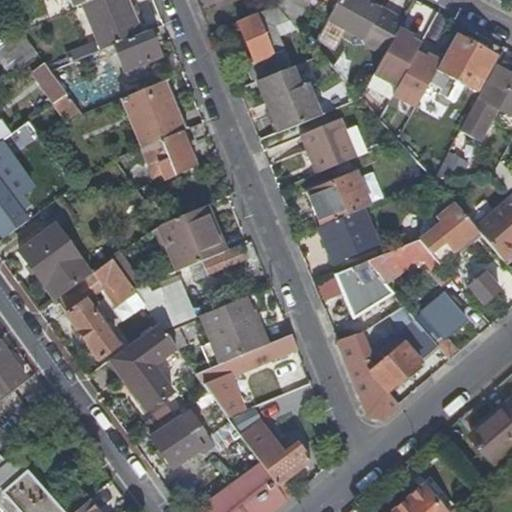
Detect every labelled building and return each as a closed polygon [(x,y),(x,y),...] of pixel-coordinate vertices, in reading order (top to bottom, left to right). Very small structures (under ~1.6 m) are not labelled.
[(142,35),(127,0),(95,0),(84,5),(98,42),(102,51),(114,46),(142,35)] [(327,0),(338,5),(340,0),(281,0),(278,6),(286,15),(297,0),(327,0)] [(298,28),(312,0),(297,0),(286,15),(290,19),(298,28)] [(351,0),(340,0),(338,5),(328,24),(337,28),(351,0)] [(404,21),(363,0),(351,0),(337,28),(386,55),(386,54),(397,34),(404,21)] [(274,27),(290,19),(286,15),(278,6),(240,22),(256,63),(284,51),(274,27)] [(0,45),(0,59),(11,75),(39,54),(22,30),(4,43),(0,45)] [(162,58),(151,31),(142,35),(114,46),(125,73),(162,58)] [(407,49),(412,42),(397,34),(386,54),(386,55),(376,72),(375,75),(397,87),(413,60),(416,54),(407,49)] [(476,93),(496,58),(456,37),(437,72),(476,93)] [(102,51),(98,42),(66,54),(67,56),(71,63),(102,51)] [(407,49),(416,54),(420,46),(412,42),(407,49)] [(291,67),(284,51),(256,63),(249,66),(255,81),(291,67)] [(416,54),(413,60),(422,65),(425,59),(416,54)] [(416,108),(439,67),(425,59),(422,65),(413,60),(397,87),(393,96),(416,108)] [(479,99),(501,111),(511,116),(511,75),(496,67),(479,99)] [(272,103),(283,132),(320,117),(307,86),(300,88),(292,68),(258,82),(268,105),(272,103)] [(45,86),(58,103),(69,95),(56,78),(45,86)] [(123,101),(143,149),(181,133),(185,132),(165,83),(123,101)] [(68,123),(82,113),(69,95),(58,103),(55,105),(68,123)] [(501,111),(479,99),(462,130),(484,142),(501,111)] [(297,137),(313,177),(356,159),(339,119),(297,137)] [(0,161),(1,163),(39,136),(30,123),(0,144),(0,161)] [(195,166),(181,133),(143,149),(151,168),(160,164),(165,175),(166,178),(195,166)] [(407,134),(397,143),(432,183),(439,170),(407,134)] [(147,182),(165,175),(160,164),(151,168),(143,149),(127,155),(147,182)] [(443,169),(463,175),(468,160),(448,154),(443,169)] [(147,182),(127,155),(115,160),(147,204),(158,197),(147,182)] [(0,169),(0,183),(10,197),(18,190),(1,168),(0,169)] [(511,180),(503,169),(494,177),(510,194),(511,192),(511,180)] [(309,193),(322,228),(364,211),(369,209),(356,174),(309,193)] [(10,197),(0,183),(0,230),(4,236),(26,219),(10,197)] [(511,196),(474,229),(477,233),(480,237),(504,264),(511,257),(511,196)] [(461,246),(477,233),(474,229),(445,197),(434,207),(428,200),(417,242),(428,255),(443,244),(452,254),(461,246)] [(160,227),(178,272),(191,267),(226,252),(213,221),(210,222),(205,211),(209,209),(207,207),(163,225),(160,227)] [(377,246),(364,211),(322,228),(318,229),(332,264),(377,246)] [(464,250),(480,237),(477,233),(461,246),(464,250)] [(35,234),(17,247),(42,281),(43,280),(57,300),(74,288),(90,276),(67,244),(54,253),(49,246),(46,248),(35,234)] [(384,286),(428,255),(417,242),(365,264),(384,286)] [(249,259),(243,245),(226,252),(191,267),(196,281),(249,259)] [(145,286),(122,254),(113,260),(134,290),(145,286)] [(506,298),(511,294),(511,278),(497,257),(484,267),(506,298)] [(124,317),(143,303),(134,290),(113,260),(93,274),(103,288),(124,317)] [(353,321),(392,295),(384,286),(365,264),(335,277),(353,321)] [(103,288),(93,274),(90,276),(74,288),(57,300),(56,300),(99,359),(118,346),(104,327),(108,323),(105,319),(101,322),(86,301),(103,288)] [(485,276),(469,289),(483,305),(499,292),(485,276)] [(154,297),(145,286),(134,290),(143,303),(159,324),(163,330),(193,317),(180,287),(154,297)] [(421,314),(444,339),(466,320),(445,294),(421,314)] [(203,316),(222,364),(223,364),(267,346),(248,298),(203,316)] [(421,314),(414,320),(416,322),(438,348),(449,361),(450,362),(458,356),(457,354),(444,339),(421,314)] [(194,322),(166,334),(176,348),(178,350),(202,340),(194,322)] [(420,363),(438,348),(416,322),(398,338),(420,363)] [(153,365),(176,348),(166,334),(164,332),(163,330),(159,324),(111,360),(128,384),(136,379),(142,387),(135,393),(149,411),(173,393),(153,365)] [(298,351),(292,336),(267,346),(223,364),(222,364),(196,375),(209,394),(228,419),(243,413),(229,379),(298,351)] [(420,363),(398,338),(386,348),(391,354),(371,373),(359,360),(362,359),(353,336),(338,343),(367,417),(383,420),(400,405),(387,391),(420,363)] [(0,396),(26,377),(0,342),(0,396)] [(128,384),(111,360),(107,362),(131,396),(135,393),(142,387),(136,379),(128,384)] [(511,400),(472,435),(496,463),(511,449),(511,400)] [(203,432),(185,407),(144,430),(175,473),(205,451),(196,438),(203,432)] [(219,453),(241,437),(230,423),(209,440),(219,453)] [(260,425),(242,439),(260,464),(276,487),(310,462),(299,447),(284,458),(260,425)] [(29,511),(49,496),(15,457),(1,468),(0,468),(0,494),(9,487),(23,503),(16,508),(19,511),(29,511)] [(276,511),(287,502),(276,487),(260,464),(193,511),(276,511)] [(425,486),(393,511),(447,511),(446,511),(447,510),(426,485),(425,486)] [(9,487),(0,494),(0,501),(9,511),(11,511),(16,508),(23,503),(9,487)] [(62,511),(49,496),(29,511),(62,511)] [(99,511),(98,511),(89,501),(76,511),(100,511),(99,511)]
